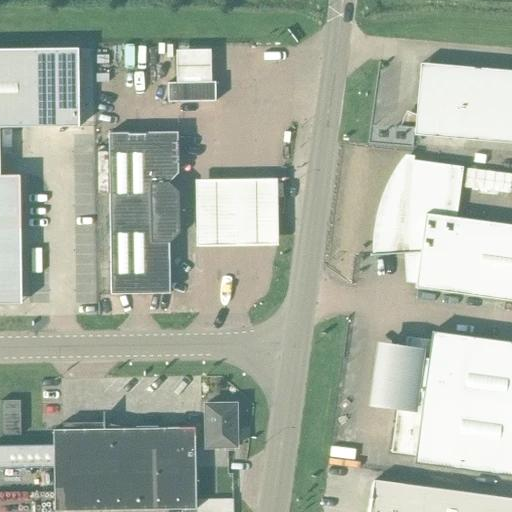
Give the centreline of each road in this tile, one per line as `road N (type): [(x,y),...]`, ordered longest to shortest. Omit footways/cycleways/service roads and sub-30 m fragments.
road 1 (unclassified): [(298,344),(341,0)]
road 2 (unclassified): [(0,351),(298,344)]
road 3 (unclassified): [(275,511),(298,344)]
